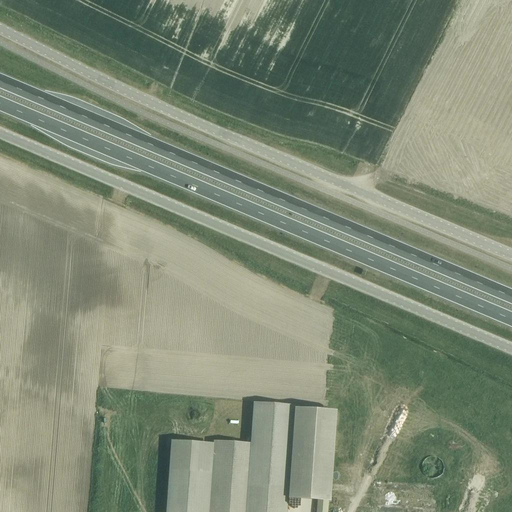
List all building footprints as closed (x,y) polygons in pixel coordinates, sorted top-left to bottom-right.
[(215,443),(213,474),(209,511),(285,511),(293,408),(254,406),(251,446),(215,443)] [(293,408),(286,497),(318,499),(328,500),(335,411),(293,408)] [(171,442),(167,511),(208,511),(213,444),(171,442)] [(375,499),(373,511),(439,511),(440,503),(438,503),(439,484),(376,481),(375,492),(433,495),(433,502),(375,499)] [(318,499),(316,511),(327,511),(328,500),(318,499)]
